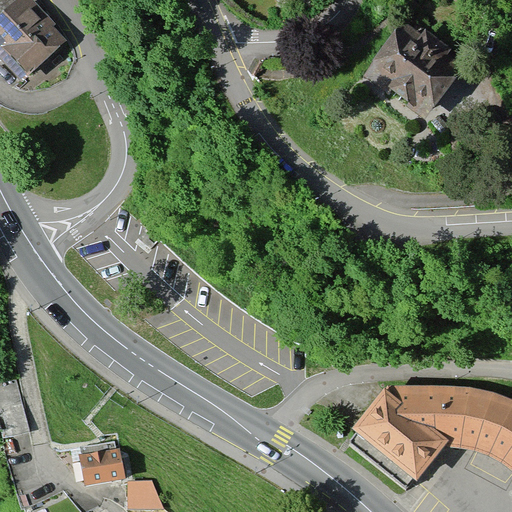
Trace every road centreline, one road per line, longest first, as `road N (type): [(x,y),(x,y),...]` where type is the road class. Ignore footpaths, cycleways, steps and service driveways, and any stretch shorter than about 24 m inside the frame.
road 1 (secondary): [(370,511),(305,460),(146,366),(87,319),(45,266)]
road 2 (residential): [(511,224),(433,231),(348,207),(266,144),(213,49)]
road 3 (residential): [(62,0),(126,152),(113,190),(90,210)]
road 4 (residential): [(213,49),(294,42),(316,34),(348,0)]
